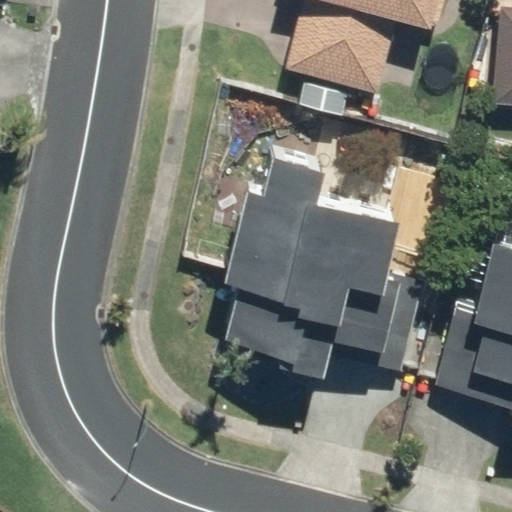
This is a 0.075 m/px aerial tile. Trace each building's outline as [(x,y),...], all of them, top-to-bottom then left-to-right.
[(289,0),(279,67),(385,84),(397,5),(442,12),(443,0),(289,0)] [(511,0),(500,0),(501,109),(511,108),(511,0)] [(233,283),(315,295),(347,300),(351,271),(401,279),(412,202),(320,189),(326,149),(268,140),(263,173),(249,171),(233,283)] [(511,230),(496,228),(483,300),(469,297),(464,327),(444,323),(428,414),(511,428),(511,230)] [(315,295),(233,283),(226,325),(309,337),(315,295)]
